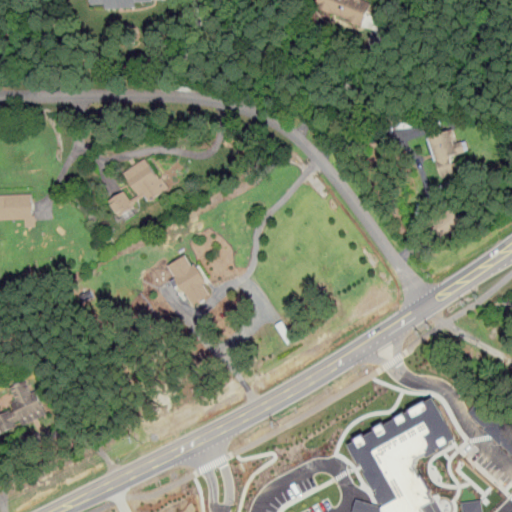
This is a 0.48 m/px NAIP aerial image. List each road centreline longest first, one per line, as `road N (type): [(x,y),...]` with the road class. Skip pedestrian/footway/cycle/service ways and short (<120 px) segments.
road 1 (tertiary): [(511,246),(286,394),(51,511)]
road 2 (residential): [(428,307),(345,189),(280,122),(190,96),(0,95)]
road 3 (residential): [(407,379),(346,422),(337,465),(275,490),(258,511)]
road 4 (residential): [(377,339),(407,379),(443,390),(511,470)]
